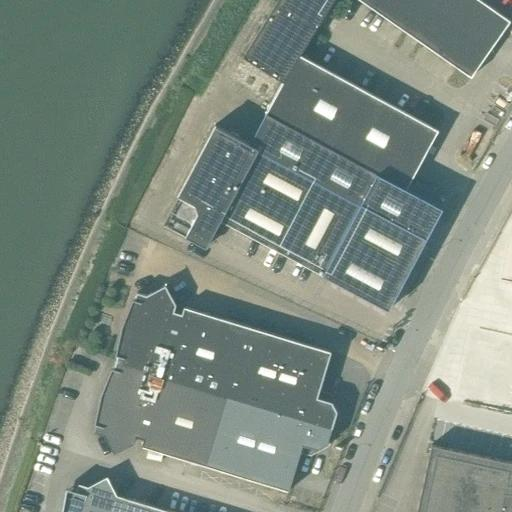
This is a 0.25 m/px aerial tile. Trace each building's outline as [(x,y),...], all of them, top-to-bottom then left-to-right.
[(277,0),(242,58),(282,82),(264,115),(405,191),(438,131),(300,56),(321,22),(286,0),(277,0)] [(286,0),(321,22),(334,0),(359,0),(471,77),(510,21),(479,0),(286,0)] [(405,191),(264,115),(249,143),(427,238),(441,211),(405,191)] [(249,143),(215,125),(162,224),(206,247),(220,221),(388,310),(427,238),(249,143)] [(137,292),(117,356),(115,362),(226,396),(247,326),(184,307),(181,314),(173,311),(176,305),(165,285),(146,295),(137,292)] [(332,428),(337,412),(332,402),(317,398),(319,390),(331,352),(247,326),(226,396),(332,428)] [(115,362),(96,424),(94,432),(104,435),(114,454),(134,443),(136,437),(143,439),(141,446),(205,465),(226,396),(115,362)] [(226,396),(205,465),(289,491),(303,445),(317,450),(327,444),(332,428),(226,396)] [(511,511),(511,462),(431,445),(416,511),(511,511)] [(172,511),(126,498),(127,498),(117,495),(107,476),(88,486),(78,483),(70,511),(64,510),(63,511),(172,511)]
